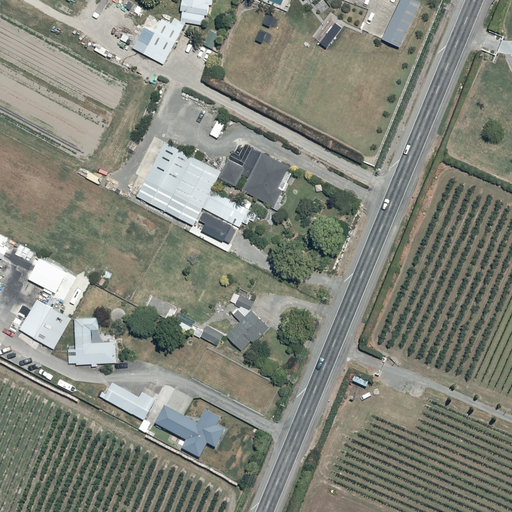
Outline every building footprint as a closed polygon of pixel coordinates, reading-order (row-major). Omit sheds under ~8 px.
[(184,0),(182,20),(203,22),(204,13),(210,14),(212,5),(213,6),(213,0),(184,0)] [(392,20),(384,38),(402,46),(423,2),(419,0),(401,0),(392,20)] [(186,24),(174,17),(172,22),(163,17),(150,43),(139,38),(134,47),(145,53),(165,63),(186,24)] [(221,33),(210,27),(202,42),(213,48),(221,33)] [(218,137),(227,120),(216,115),(207,132),(218,137)] [(249,213),(251,208),(213,188),(222,169),(166,140),(165,142),(138,195),(194,224),(203,207),(241,228),(244,223),(247,225),(252,215),(249,213)] [(234,162),(229,159),(219,178),(236,186),(275,206),(283,191),(294,168),(262,151),(256,149),(238,140),(231,155),(236,157),(234,162)] [(0,243),(0,234),(1,232),(0,231),(0,256),(5,259),(10,248),(0,243)] [(55,264),(41,257),(33,273),(50,282),(52,278),(59,282),(62,276),(52,270),(55,264)] [(252,309),(256,302),(238,294),(234,303),(239,305),(232,312),(241,321),(227,335),(243,350),(252,340),(254,342),(270,326),(252,309)] [(172,305),(154,295),(147,307),(165,317),(172,305)] [(20,310),(8,331),(19,337),(23,330),(54,348),(72,317),(39,298),(29,315),(20,310)] [(78,363),(78,364),(93,363),(93,366),(100,366),(100,363),(117,362),(116,341),(92,342),(91,329),(99,328),(98,316),(75,317),(77,348),(69,349),(70,363),(78,363)] [(225,333),(208,324),(202,336),(218,345),(225,333)] [(104,398),(145,420),(150,410),(147,409),(154,397),(142,391),(140,396),(113,382),(104,398)] [(200,422),(166,405),(156,423),(187,439),(183,448),(201,457),(209,442),(217,447),(227,429),(218,424),(222,417),(206,409),(200,422)] [(151,424),(145,420),(140,429),(146,432),(151,424)]
